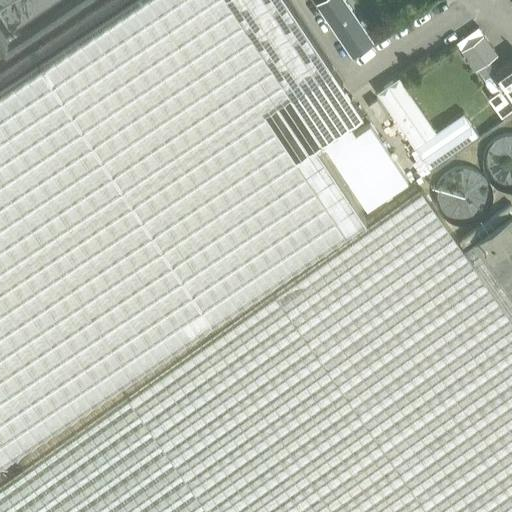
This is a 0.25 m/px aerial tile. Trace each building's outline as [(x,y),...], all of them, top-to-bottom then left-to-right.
[(0,461),(366,218),(315,143),(322,139),(228,0),(136,0),(0,90),(0,461)] [(0,0),(0,38),(63,0),(0,0)] [(288,0),(228,0),(322,139),(336,130),(338,133),(324,143),(343,171),(354,187),(367,207),(387,194),(405,182),(408,180),(370,122),(355,132),(348,121),(363,112),(354,99),(347,88),(288,0)] [(326,0),(318,6),(351,56),(374,41),(346,0),(326,0)] [(497,54),(488,42),(478,28),(478,27),(456,43),(475,69),(497,54)] [(485,83),(493,94),(488,97),(501,115),(511,107),(511,59),(491,74),(492,75),(486,80),(485,83)] [(429,168),(478,135),(463,112),(436,131),(398,77),(376,92),(429,168)] [(380,120),(390,114),(377,95),(368,101),(380,120)] [(511,134),(511,135),(506,137),(501,140),(498,143),(494,147),(492,151),(491,160),(491,166),(493,170),(495,174),(498,178),(502,182),(507,184),(511,186),(511,185),(511,134)] [(482,193),(482,192),(481,184),(478,179),(476,176),(472,173),(469,171),(465,170),(460,170),(456,170),(451,171),(447,174),(444,176),(439,183),(438,192),(439,199),(441,203),(444,208),(447,210),(451,212),(459,214),(465,214),(469,212),(475,208),(480,202),(481,198),(482,193)] [(511,511),(511,298),(473,243),(464,250),(423,190),(0,484),(0,511),(511,511)] [(511,215),(473,243),(511,298),(511,215)]
